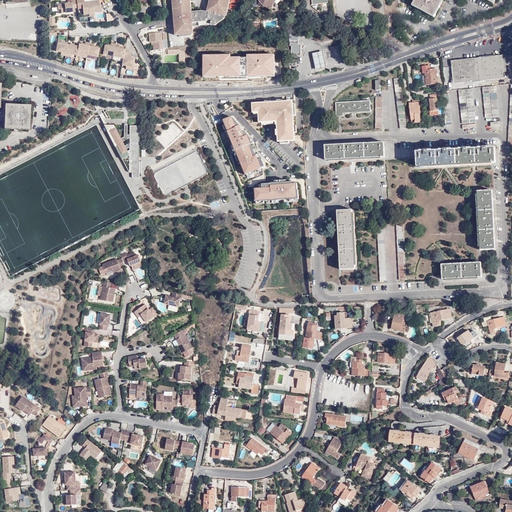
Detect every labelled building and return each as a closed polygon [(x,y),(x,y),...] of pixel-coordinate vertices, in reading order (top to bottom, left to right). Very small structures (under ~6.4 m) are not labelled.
[(74,0),(69,0),(70,5),(56,6),(57,16),(71,15),(71,13),(77,14),(75,5),(74,0)] [(98,1),(83,3),(82,0),(74,0),(75,5),(81,5),(82,16),(88,16),(88,17),(93,17),(93,14),(100,13),(99,7),(98,7),(98,1)] [(193,23),(199,23),(207,22),(212,23),(211,26),(216,27),(225,19),(225,17),(225,16),(227,17),(230,0),(210,0),(207,12),(203,11),(192,12),(190,0),(172,0),(176,36),(180,35),(184,35),(184,37),(189,36),(191,36),(192,36),(192,35),(193,35),(192,30),(193,30),(193,29),(193,23)] [(259,0),(259,1),(263,6),(271,10),(274,0),(259,0)] [(414,0),(412,6),(434,17),(442,0),(414,0)] [(162,33),(150,34),(149,34),(150,42),(151,42),(153,42),(154,45),(154,50),(164,50),(162,33)] [(59,55),(64,56),(67,43),(65,43),(65,42),(61,41),(61,39),(57,38),(54,51),(59,52),(59,55)] [(299,41),(290,41),(290,45),(292,45),(291,55),(297,55),(301,55),(301,45),(299,45),(299,41)] [(67,43),(64,56),(69,57),(70,55),(75,56),(77,43),(73,42),(73,43),(69,42),(68,44),(67,43)] [(77,43),(75,56),(85,58),(85,56),(88,43),(85,42),(84,44),(80,43),(80,44),(77,43)] [(92,44),(88,43),(85,56),(96,58),(98,49),(96,48),(96,47),(92,46),(92,44)] [(100,55),(111,57),(114,44),(109,43),(109,45),(105,44),(105,45),(102,45),(100,55)] [(123,52),(123,49),(121,49),(121,47),(118,47),(118,45),(114,44),(111,57),(121,59),(123,52)] [(323,51),(313,53),(315,63),(316,70),(326,68),(325,60),(323,51)] [(121,59),(120,67),(123,67),(123,69),(132,71),(133,65),(132,64),(132,58),(129,58),(129,56),(126,55),(127,52),(123,52),(121,59)] [(231,54),(202,54),(202,77),(220,77),(264,77),(274,77),(274,54),(247,54),(247,57),(240,57),(240,56),(231,56),(231,54)] [(477,60),(451,63),(454,84),(501,78),(501,72),(506,71),(505,57),(495,58),(495,56),(477,58),(477,60)] [(430,66),(422,67),(423,74),(425,74),(426,85),(437,84),(436,69),(430,69),(430,66)] [(400,78),(394,79),(400,128),(406,128),(400,78)] [(496,86),(490,87),(492,117),(499,116),(496,86)] [(489,87),(482,88),(484,118),(491,117),(489,87)] [(473,89),(465,90),(469,123),(476,122),(473,89)] [(465,90),(458,91),(462,124),(468,123),(465,90)] [(449,92),(442,93),(445,125),(452,125),(449,92)] [(436,94),(430,95),(430,99),(429,99),(430,103),(428,103),(430,115),(438,114),(436,94)] [(370,101),(336,103),(336,117),(343,117),(343,113),(371,112),(370,101)] [(415,103),(413,103),(410,103),(411,120),(415,120),(415,123),(420,123),(419,101),(415,101),(415,103)] [(254,112),(260,112),(260,122),(278,121),(279,125),(278,125),(279,136),(284,141),(289,141),(291,139),(292,141),(295,140),(292,102),(271,103),(253,104),(254,112)] [(17,129),(28,130),(29,105),(4,104),(3,128),(17,129)] [(241,127),(234,119),(233,120),(232,121),(230,118),(224,121),(228,131),(227,132),(235,152),(252,144),(249,137),(245,132),(243,132),(241,127)] [(128,152),(114,125),(109,125),(105,125),(109,132),(110,131),(123,155),(128,152)] [(110,131),(109,132),(123,160),(130,156),(130,173),(132,173),(133,125),(130,125),(130,151),(128,152),(123,155),(110,131)] [(140,161),(140,125),(133,125),(132,173),(132,178),(139,178),(139,173),(142,173),(142,161),(140,161)] [(384,142),(325,146),(326,160),(336,160),(355,159),(374,158),(385,158),(384,142)] [(236,153),(245,175),(265,167),(262,159),(258,161),(255,152),(252,153),(251,152),(251,151),(254,150),(252,144),(235,152),(236,153)] [(495,148),(416,152),(417,166),(424,166),(441,165),(470,164),(489,163),(495,163),(495,148)] [(189,182),(208,174),(199,152),(197,152),(178,160),(181,169),(181,179),(174,179),(173,179),(172,175),(172,169),(172,168),(166,168),(154,173),(162,194),(166,194),(172,192),(172,188),(177,188),(177,183),(180,182),(181,184),(188,182),(189,182)] [(236,178),(239,184),(241,183),(239,179),(240,178),(235,164),(231,166),(236,178)] [(255,189),(255,201),(264,201),(299,199),(298,190),(297,183),(290,184),(289,182),(280,183),(276,183),(271,183),(271,184),(262,184),(262,189),(255,189)] [(495,250),(492,191),(477,191),(477,197),(479,219),(480,243),(480,250),(495,250)] [(352,210),(337,211),(340,270),(355,269),(354,257),(353,239),(353,220),(352,210)] [(396,225),(399,280),(406,280),(403,224),(396,225)] [(379,281),(387,281),(384,229),(377,230),(379,281)] [(122,254),(124,258),(125,261),(129,259),(132,266),(144,261),(141,254),(138,256),(137,252),(128,255),(127,252),(122,254)] [(104,264),(108,273),(115,270),(116,272),(123,269),(122,267),(127,265),(125,261),(124,258),(119,260),(119,258),(104,264)] [(482,277),(481,263),(441,265),(442,280),(453,279),(470,278),(482,277)] [(114,292),(115,287),(112,286),(113,281),(105,280),(101,298),(114,301),(116,292),(114,292)] [(172,296),(167,295),(165,303),(170,304),(178,306),(179,307),(182,293),(173,291),(172,296)] [(146,303),(135,311),(140,317),(143,314),(148,321),(160,313),(154,306),(150,308),(146,303)] [(449,308),(430,313),(433,327),(442,325),(441,320),(451,318),(449,308)] [(112,313),(102,312),(100,328),(108,329),(108,324),(110,324),(112,313)] [(262,314),(249,312),(248,315),(249,315),(247,330),(252,330),(252,329),(260,330),(259,336),(263,337),(264,332),(263,332),(265,323),(261,322),(262,314)] [(335,321),(336,329),(352,328),(351,318),(347,318),(348,320),(344,321),(343,315),(344,315),(344,312),(337,313),(338,316),(335,316),(335,321)] [(395,312),(393,319),(392,323),(391,328),(405,332),(406,327),(405,326),(401,325),(403,317),(404,314),(395,312)] [(290,323),(290,315),(285,314),(285,315),(281,315),(278,339),(293,340),(294,324),(290,323)] [(504,316),(487,321),(491,335),(496,333),(495,328),(506,326),(504,316)] [(311,325),(308,324),(306,337),(304,337),(303,348),(313,350),(315,339),(322,340),(323,333),(317,331),(318,324),(311,323),(311,325)] [(96,327),(86,326),(85,330),(87,331),(85,345),(93,346),(94,340),(98,341),(99,332),(95,332),(96,327)] [(183,330),(174,335),(180,345),(178,346),(182,354),(193,348),(183,330)] [(461,335),(460,334),(457,336),(464,348),(472,343),(470,340),(477,336),(474,332),(471,334),(469,330),(462,334),(461,335)] [(240,356),(236,355),(235,360),(249,363),(252,346),(242,344),(240,356)] [(83,362),(84,362),(85,370),(97,368),(97,366),(104,365),(103,360),(103,355),(102,350),(92,351),(93,356),(82,357),(83,362)] [(340,355),(343,359),(349,355),(346,351),(340,355)] [(139,358),(139,353),(129,355),(131,366),(136,365),(140,364),(141,368),(149,366),(147,357),(139,358)] [(379,353),(378,362),(394,364),(395,354),(379,353)] [(436,363),(430,355),(427,360),(431,362),(430,363),(435,365),(436,363)] [(358,378),(361,378),(361,376),(365,376),(365,369),(364,369),(364,368),(362,368),(362,360),(356,360),(356,358),(351,357),(351,362),(352,362),(352,376),(358,376),(358,378)] [(195,361),(185,360),(185,365),(181,365),(181,372),(179,372),(178,378),(191,379),(193,366),(194,366),(195,361)] [(431,362),(427,360),(421,370),(420,369),(418,372),(419,373),(416,377),(425,382),(435,365),(430,363),(431,362)] [(485,366),(469,362),(467,369),(471,370),(471,373),(483,376),(485,366)] [(494,375),(504,377),(508,377),(509,373),(505,372),(506,364),(496,362),(494,375)] [(432,389),(432,390),(448,383),(442,370),(441,369),(438,371),(439,372),(438,373),(442,380),(440,381),(441,383),(431,388),(432,389)] [(101,378),(95,379),(98,388),(100,388),(102,396),(112,394),(110,385),(108,376),(109,376),(108,371),(100,372),(101,378)] [(296,388),(306,390),(307,383),(308,378),(309,374),(295,371),(294,378),(298,379),(296,388)] [(247,374),(246,374),(238,373),(236,384),(239,385),(239,387),(252,389),(251,393),(258,394),(259,386),(253,385),(254,377),(246,376),(247,374)] [(137,397),(146,397),(147,385),(148,380),(141,379),(141,384),(131,383),(130,398),(137,398),(137,397)] [(91,386),(76,387),(77,396),(73,396),(74,405),(79,404),(79,406),(88,405),(87,396),(92,395),(91,386)] [(460,404),(458,400),(456,395),(457,393),(457,392),(458,392),(456,387),(442,393),(445,399),(446,400),(447,399),(449,404),(453,401),(455,406),(460,404)] [(377,388),(377,400),(378,400),(377,406),(377,405),(377,408),(382,408),(383,406),(388,406),(388,401),(386,401),(386,393),(384,393),(384,388),(377,388)] [(183,402),(184,403),(190,403),(190,407),(197,407),(197,398),(194,398),(194,394),(191,394),(191,390),(184,390),(184,394),(179,394),(179,399),(179,402),(183,402)] [(165,393),(158,393),(157,408),(164,409),(164,406),(168,406),(168,409),(174,409),(174,406),(179,406),(179,402),(179,399),(174,399),(174,395),(165,395),(165,393)] [(24,395),(17,405),(24,410),(25,408),(32,413),(33,412),(36,414),(41,407),(24,395)] [(297,397),(286,395),(286,400),(285,400),(283,412),(300,414),(301,412),(303,412),(304,405),(301,404),(301,405),(295,405),(297,397)] [(481,402),(477,411),(490,416),(492,412),(489,411),(493,402),(483,397),(481,402)] [(221,398),(220,407),(215,406),(214,414),(226,415),(227,407),(230,407),(235,408),(237,400),(221,398)] [(227,407),(226,415),(227,416),(235,417),(237,417),(245,418),(247,410),(235,408),(230,407),(227,407)] [(511,409),(506,407),(500,419),(511,424),(511,409)] [(254,411),(247,410),(245,418),(252,419),(253,416),(253,413),(254,411)] [(11,421),(17,425),(22,418),(15,414),(11,421)] [(345,427),(347,417),(325,414),(325,421),(327,421),(326,424),(345,427)] [(49,416),(42,424),(58,438),(65,429),(62,426),(65,423),(59,418),(56,421),(49,416)] [(1,417),(0,417),(0,438),(10,436),(5,420),(2,420),(1,417)] [(274,424),(271,428),(273,429),(269,433),(282,444),(292,432),(288,429),(285,432),(274,424)] [(256,432),(261,436),(266,429),(261,426),(256,432)] [(109,428),(105,428),(103,438),(112,440),(111,442),(119,444),(120,439),(125,440),(126,438),(127,430),(122,429),(121,433),(116,432),(114,431),(114,430),(114,429),(109,428)] [(131,439),(131,444),(142,446),(144,436),(133,434),(133,432),(127,430),(126,438),(131,439)] [(390,430),(389,441),(439,448),(440,437),(390,430)] [(34,447),(34,455),(48,454),(47,448),(47,446),(46,446),(46,445),(49,441),(51,442),(54,438),(46,432),(43,437),(40,435),(37,440),(39,440),(39,443),(39,444),(36,444),(36,447),(34,447)] [(334,437),(326,451),(338,458),(341,454),(337,452),(342,442),(334,437)] [(193,443),(168,438),(166,449),(174,451),(175,447),(182,449),(181,453),(194,455),(196,444),(192,444),(193,443)] [(252,438),(246,446),(257,454),(259,452),(263,455),(265,452),(267,454),(269,451),(252,438)] [(465,438),(458,453),(465,456),(473,460),(480,446),(465,438)] [(87,447),(81,455),(87,460),(92,454),(97,459),(104,450),(89,439),(84,445),(87,447)] [(224,448),(213,447),(212,457),(228,459),(230,445),(225,444),(224,448)] [(14,455),(2,456),(3,472),(12,472),(12,469),(11,464),(14,464),(14,455)] [(150,457),(145,455),(141,462),(157,470),(162,460),(151,455),(150,457)] [(369,462),(370,457),(361,455),(360,458),(357,467),(366,470),(364,476),(372,478),(374,472),(373,472),(375,464),(369,462)] [(312,462),(302,476),(314,484),(321,489),(325,483),(319,478),(317,480),(313,477),(320,468),(312,462)] [(432,462),(428,467),(426,471),(425,470),(421,476),(429,482),(433,476),(435,477),(437,474),(437,473),(441,468),(432,462)] [(125,475),(131,468),(125,463),(122,466),(119,464),(116,468),(125,475)] [(426,471),(428,467),(426,465),(419,475),(421,476),(425,470),(426,471)] [(187,468),(177,466),(176,471),(175,476),(172,476),(171,479),(176,481),(176,484),(173,483),(170,493),(181,495),(187,468)] [(135,471),(131,468),(125,475),(130,478),(135,471)] [(77,471),(66,472),(67,484),(68,484),(69,489),(72,489),(79,488),(79,484),(78,484),(77,471)] [(414,495),(421,500),(427,495),(408,480),(406,483),(404,482),(402,485),(404,487),(401,491),(406,495),(406,494),(412,498),(414,495)] [(486,481),(470,487),(476,500),(479,499),(479,500),(491,495),(486,481)] [(6,501),(19,499),(18,494),(17,486),(12,487),(11,482),(4,483),(3,484),(6,501)] [(108,492),(112,486),(106,482),(102,488),(108,492)] [(325,483),(321,489),(325,492),(329,487),(326,485),(327,484),(325,483)] [(341,483),(334,493),(346,500),(347,498),(351,500),(356,492),(352,489),(350,493),(346,490),(347,487),(341,483)] [(68,494),(68,504),(83,504),(82,488),(79,488),(72,489),(72,494),(68,494)] [(249,488),(232,488),(232,501),(237,501),(237,497),(249,497),(249,488)] [(213,509),(214,505),(212,489),(209,490),(208,495),(205,494),(204,508),(213,509)] [(288,497),(290,500),(288,502),(290,511),(295,511),(296,511),(306,508),(304,499),(296,501),(296,499),(298,499),(296,492),(287,494),(288,497)] [(268,501),(260,501),(259,508),(262,508),(262,511),(276,511),(276,495),(268,495),(268,501)] [(511,511),(511,500),(501,498),(500,507),(504,508),(507,508),(506,511),(511,511)] [(382,505),(377,511),(395,511),(399,506),(388,499),(384,506),(382,505)]
